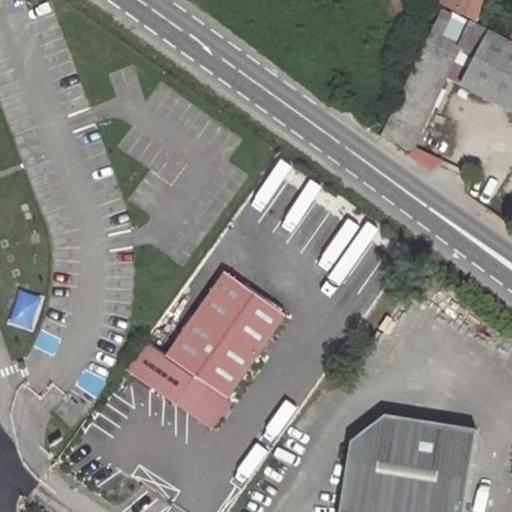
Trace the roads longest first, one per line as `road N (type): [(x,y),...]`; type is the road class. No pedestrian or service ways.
road 1 (primary): [(139,0),(511,263)]
road 2 (unknown): [(183,449),(212,469),(226,467),(359,262)]
